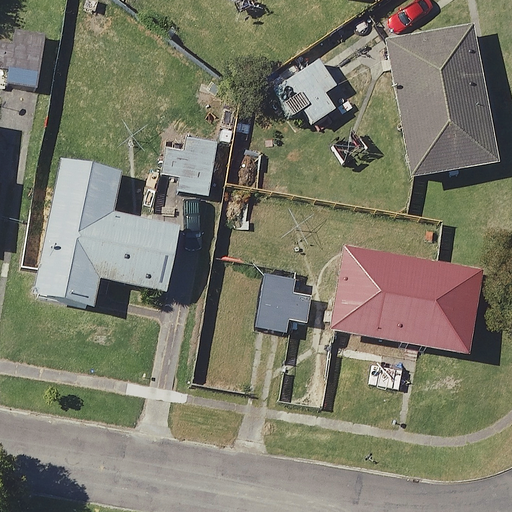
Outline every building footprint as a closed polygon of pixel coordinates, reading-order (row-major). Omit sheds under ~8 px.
[(484,163),(457,25),(378,41),(404,178),(484,163)] [(0,32),(0,85),(29,90),(38,39),(0,32)] [(298,127),(327,109),(314,88),(338,73),(322,48),(262,86),(281,115),(287,111),(298,127)] [(155,141),(150,174),(169,177),(167,193),(200,197),(206,148),(155,141)] [(111,171),(50,159),(23,296),(83,308),(89,279),(155,292),(169,224),(103,212),(111,171)] [(472,271),(333,246),(318,330),(457,355),(472,271)] [(245,329),(295,337),(302,292),(288,290),(290,279),(254,274),(245,329)]
